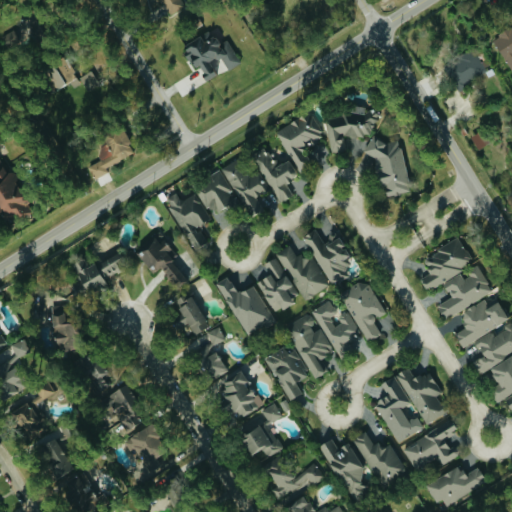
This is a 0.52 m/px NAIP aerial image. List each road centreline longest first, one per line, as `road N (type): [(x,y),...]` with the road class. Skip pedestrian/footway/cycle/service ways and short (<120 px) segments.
road 1 (tertiary): [(0,268),(422,0)]
road 2 (tertiary): [(511,249),(376,30)]
road 3 (residential): [(481,419),(350,205)]
road 4 (residential): [(248,511),(130,323)]
road 5 (residential): [(191,148),(100,0)]
